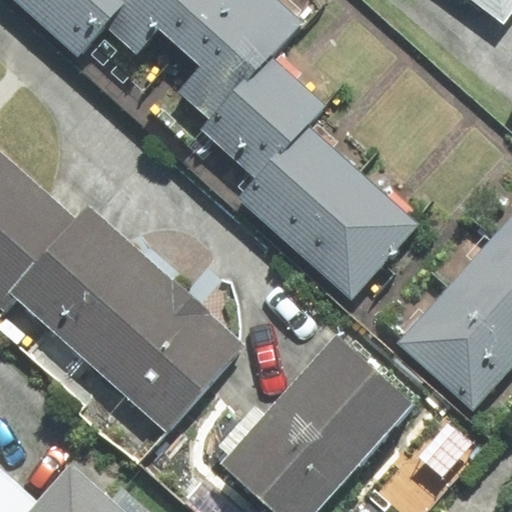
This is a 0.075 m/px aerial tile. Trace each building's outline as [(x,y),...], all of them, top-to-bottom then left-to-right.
[(23,0),(89,57),(124,18),(282,159),(246,199),(362,301),(425,230),(316,133),(338,108),(282,58),(312,25),(283,0),(23,0)] [(511,0),(476,0),(511,26),(511,0)] [(247,343),(0,129),(0,311),(156,447),(247,343)] [(511,385),(511,216),(399,345),(484,418),(511,385)] [(342,331),(229,465),(285,511),(352,511),(438,411),(342,331)] [(38,488),(0,452),(0,511),(134,511),(70,453),(38,488)]
